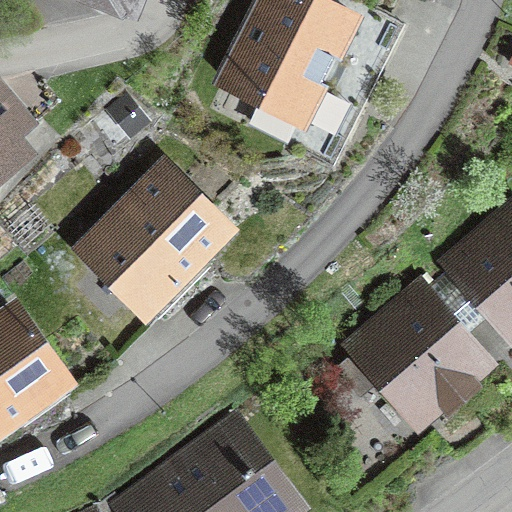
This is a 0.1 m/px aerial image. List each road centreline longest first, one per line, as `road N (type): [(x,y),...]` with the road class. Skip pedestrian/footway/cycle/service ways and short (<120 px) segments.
road 1 (residential): [(0,476),(188,364),(338,225),(419,123),(481,0)]
road 2 (residential): [(0,62),(132,29),(165,0)]
